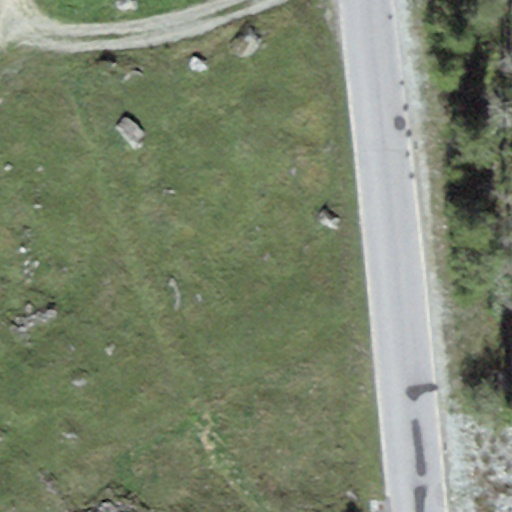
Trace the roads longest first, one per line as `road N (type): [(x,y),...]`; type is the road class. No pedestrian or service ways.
road 1 (tertiary): [(422,511),(371,0)]
road 2 (track): [(8,0),(22,23),(85,38),(148,31),(248,0)]
